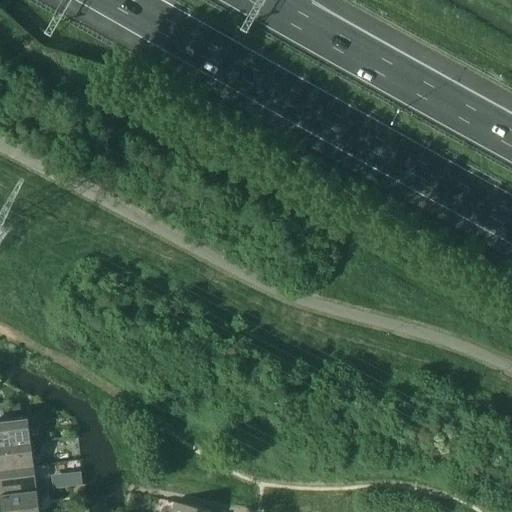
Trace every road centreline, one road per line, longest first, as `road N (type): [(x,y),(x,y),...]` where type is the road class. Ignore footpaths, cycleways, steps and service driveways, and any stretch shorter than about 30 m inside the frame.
road 1 (track): [(0,341),(230,481),(295,497),(457,511)]
road 2 (motorway): [(117,0),(511,216)]
road 3 (motorway): [(511,137),(261,0)]
